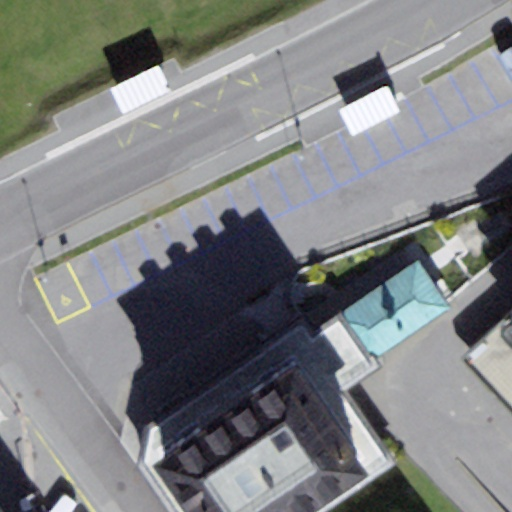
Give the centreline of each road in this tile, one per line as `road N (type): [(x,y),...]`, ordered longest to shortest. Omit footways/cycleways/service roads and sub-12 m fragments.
road 1 (residential): [(437,0),(262,97),(0,224)]
road 2 (unknown): [(502,511),(435,417),(425,365),(443,321),(511,270)]
road 3 (residential): [(153,511),(0,297)]
